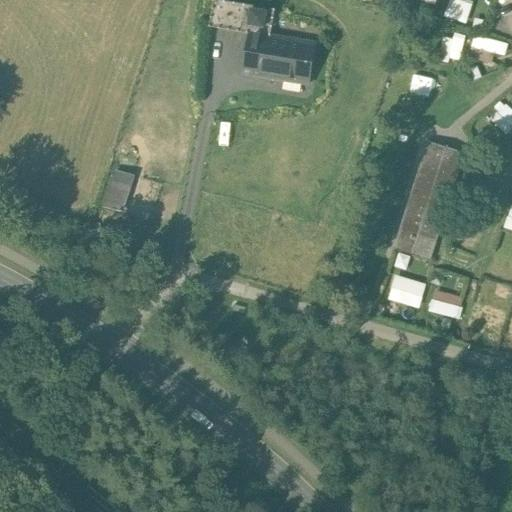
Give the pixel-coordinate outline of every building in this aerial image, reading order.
[(276,10),(214,0),(209,28),(250,35),(250,33),(271,37),(276,10)] [(448,0),(444,15),(466,22),(472,0),(448,0)] [(464,37),(445,32),(440,54),(459,59),(464,37)] [(271,37),(250,33),(250,35),(244,74),(309,85),(316,44),(271,37)] [(504,55),(507,42),(475,34),(470,54),(486,58),(488,51),(504,55)] [(409,92),(430,95),(433,76),(412,73),(409,92)] [(511,109),(501,100),(487,117),(505,132),(511,124),(511,109)] [(464,154),(428,142),(394,250),(430,261),(464,154)] [(127,184),(111,179),(102,207),(118,211),(127,184)] [(511,205),(509,205),(503,226),(511,228),(511,205)] [(459,229),(455,243),(474,248),(478,235),(459,229)] [(511,261),(495,253),(485,272),(511,285),(511,284),(511,261)] [(418,307),(426,282),(394,273),(387,297),(418,307)] [(428,309),(457,318),(464,296),(434,287),(428,309)] [(471,303),(466,327),(496,333),(501,308),(471,303)]
